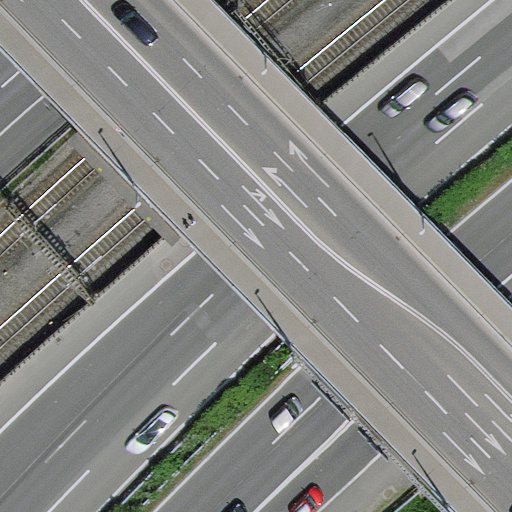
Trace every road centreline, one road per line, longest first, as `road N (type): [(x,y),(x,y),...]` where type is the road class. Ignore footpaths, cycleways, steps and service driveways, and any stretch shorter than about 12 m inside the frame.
road 1 (motorway): [(511,53),(323,215),(23,511)]
road 2 (primary): [(84,0),(511,439)]
road 3 (motorway): [(212,511),(409,315),(511,226)]
road 4 (motorway): [(285,511),(362,436),(511,320)]
road 5 (primary): [(127,0),(0,112)]
